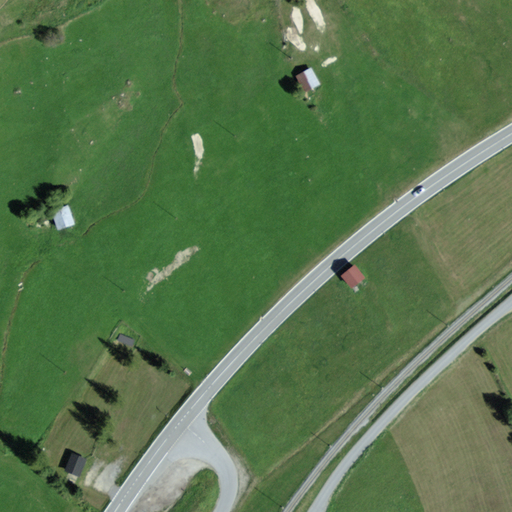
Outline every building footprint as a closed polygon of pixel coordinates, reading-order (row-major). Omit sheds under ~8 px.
[(299,77),(308,91),(320,84),(312,70),(299,77)] [(69,204),(56,209),(62,226),(76,221),(69,204)] [(357,267),(348,273),(359,287),(368,280),(357,267)] [(292,322),(282,329),(294,345),(304,338),(292,322)] [(84,457),(72,454),(68,469),(80,472),(84,457)]
